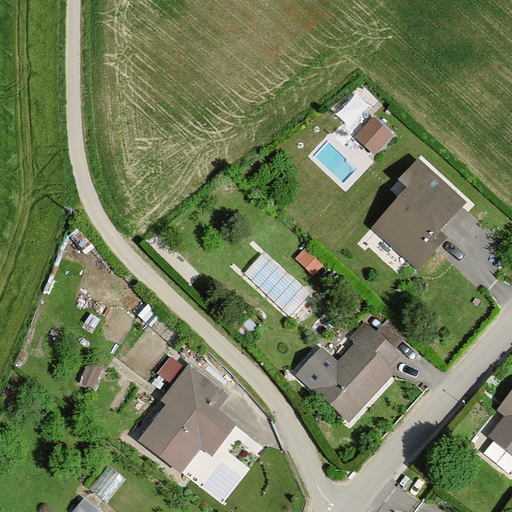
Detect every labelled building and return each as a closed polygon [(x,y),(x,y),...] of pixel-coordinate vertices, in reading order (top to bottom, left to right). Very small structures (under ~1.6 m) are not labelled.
[(344,112),(356,126),(378,108),(365,93),(344,112)] [(381,123),(367,138),(382,151),(396,136),(381,123)] [(422,190),(387,229),(427,266),(443,248),(437,242),(446,232),(470,205),(428,166),(413,182),(422,190)] [(453,238),(446,232),(437,242),(443,248),(453,238)] [(317,253),(305,266),(319,278),(330,265),(317,253)] [(411,334),(400,324),(386,341),(397,351),(406,340),(411,334)] [(311,380),(356,420),(396,374),(392,371),(404,357),(397,351),(386,341),(373,330),(361,343),(366,347),(346,370),(331,357),(311,380)] [(143,448),(180,478),(193,463),(190,460),(204,441),(219,453),(234,434),(218,421),(230,407),(193,376),(165,410),(170,414),(143,448)] [(511,409),(508,414),(492,434),(511,451),(511,395),(506,402),(511,407),(511,409)] [(502,409),(508,414),(511,409),(511,407),(506,402),(502,407),(502,409)]
